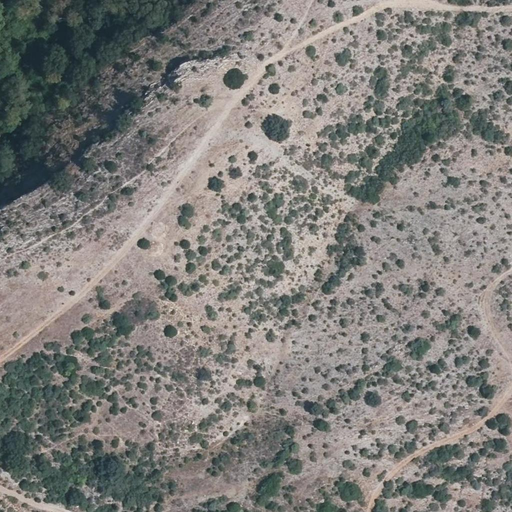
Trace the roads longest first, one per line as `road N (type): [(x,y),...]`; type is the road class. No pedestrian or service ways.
road 1 (track): [(277,55),(161,200),(0,358)]
road 2 (track): [(511,7),(399,4),(277,55)]
